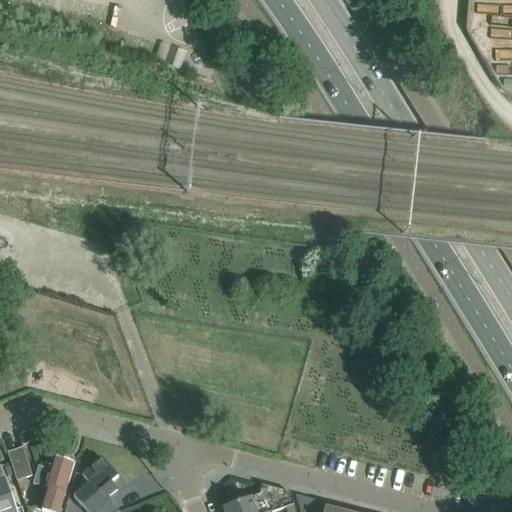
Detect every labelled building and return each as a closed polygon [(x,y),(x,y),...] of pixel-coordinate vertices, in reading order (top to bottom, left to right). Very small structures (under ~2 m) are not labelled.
[(511,0),(476,0),(469,45),(496,50),(508,58),(506,68),(504,71),(511,71),(511,0)] [(162,65),(168,46),(160,43),(153,62),(162,65)] [(179,71),(186,52),(177,49),(171,68),(179,71)] [(33,476),(23,448),(7,454),(18,482),(33,476)] [(65,494),(74,464),(53,457),(49,471),(38,468),(33,485),(48,489),(41,511),(60,511),(66,494),(65,494)] [(117,491),(111,484),(117,479),(102,460),(82,476),(89,485),(73,497),(85,511),(110,511),(105,505),(109,501),(107,499),(117,491)] [(17,511),(1,467),(0,467),(0,468),(0,511),(17,511)] [(275,511),(285,508),(285,507),(293,505),(289,495),(271,490),(261,487),(259,496),(247,501),(244,494),(231,499),(234,506),(223,510),(222,510),(222,511),(275,511)] [(334,511),(325,510),(326,505),(296,497),(296,498),(300,511),(304,511),(334,511)]
